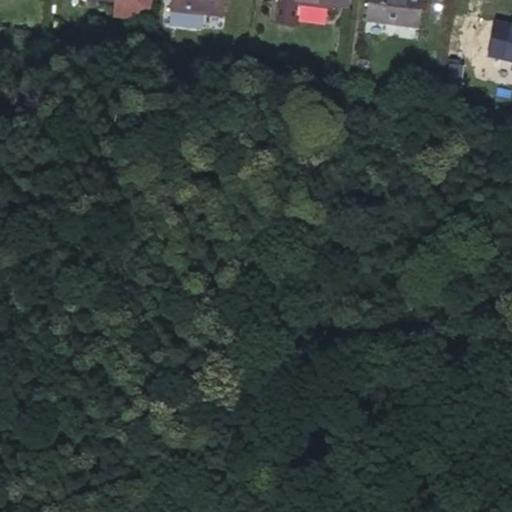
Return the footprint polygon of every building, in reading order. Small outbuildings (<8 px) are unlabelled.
[(224,21),(225,0),(175,0),(174,15),(224,21)] [(331,18),(333,0),(282,0),(281,13),(331,18)] [(348,0),(333,0),(331,18),(346,19),(348,0)] [(369,0),(367,31),(420,38),(425,2),(407,0),(369,0)] [(511,30),(496,26),(486,61),(511,68),(511,30)]
